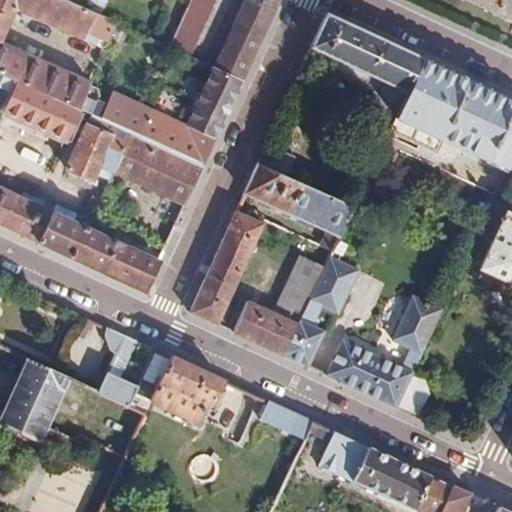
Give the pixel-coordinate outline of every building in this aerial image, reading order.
[(0,0),(0,73),(80,110),(82,111),(92,116),(105,121),(110,108),(100,104),(103,97),(98,88),(90,84),(91,82),(89,81),(1,41),(16,9),(23,11),(21,17),(28,21),(31,15),(104,48),(116,23),(101,16),(65,0),(0,0)] [(214,0),(189,0),(168,47),(179,53),(189,57),(214,0)] [(216,70),(242,82),(262,39),(279,0),(243,0),(213,69),(216,70)] [(511,0),(467,0),(511,20),(511,0)] [(390,124),(421,58),(370,34),(326,14),(296,80),(308,86),(316,68),(324,51),(384,78),(376,94),(367,114),(390,124)] [(316,68),(376,94),(384,78),(324,51),(316,68)] [(511,157),(511,100),(421,58),(390,124),(387,129),(437,153),(444,139),(488,159),(487,162),(506,171),(511,157)] [(204,167),(242,82),(216,70),(189,129),(150,112),(115,96),(110,108),(105,121),(204,167)] [(80,110),(0,73),(0,90),(15,97),(6,116),(66,142),(80,110)] [(185,207),(204,167),(105,121),(92,116),(68,170),(95,183),(98,175),(112,182),(116,174),(185,207)] [(258,164),(286,177),(295,157),(266,144),(258,164)] [(331,250),(351,206),(286,177),(258,164),(244,193),(328,232),(321,246),(331,250)] [(0,226),(38,244),(52,213),(0,188),(0,226)] [(511,212),(508,210),(480,271),(511,285),(511,212)] [(52,213),(38,244),(66,257),(121,282),(146,293),(160,263),(52,213)] [(217,326),(262,226),(235,214),(189,313),(206,321),(217,326)] [(305,304),(322,268),(297,257),(272,313),(246,302),(232,333),(281,355),(305,304)] [(356,273),(331,261),(310,302),(335,314),(356,273)] [(438,309),(411,296),(391,339),(417,352),(438,309)] [(313,308),(305,304),(281,355),(313,370),(329,335),(306,324),(313,308)] [(115,357),(124,337),(106,328),(103,337),(108,353),(115,357)] [(143,369),(152,349),(137,342),(124,337),(115,357),(143,369)] [(396,408),(419,357),(407,351),(399,367),(339,340),(322,374),(396,408)] [(221,381),(152,349),(143,369),(134,388),(131,394),(195,423),(206,402),(211,404),(221,381)] [(63,379),(31,364),(4,420),(38,436),(52,403),(63,379)] [(125,408),(131,394),(134,388),(107,375),(97,395),(125,408)] [(142,415),(125,408),(97,395),(63,379),(52,403),(107,428),(98,449),(122,459),(142,415)] [(301,441),(309,422),(267,403),(258,421),(301,441)] [(331,473),(415,511),(437,511),(448,486),(398,463),(330,432),(320,457),(335,464),(331,473)] [(437,511),(459,511),(467,495),(453,488),(448,486),(437,511)]
